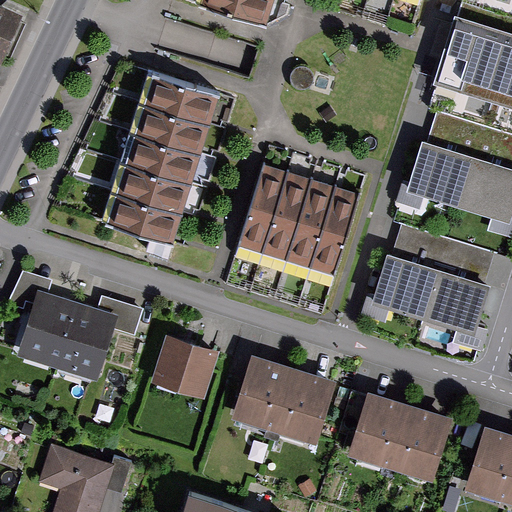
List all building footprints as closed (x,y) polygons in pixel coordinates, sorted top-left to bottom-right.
[(275,0),(200,0),(198,8),(267,28),(275,0)] [(511,23),(464,9),(437,96),(511,116),(511,23)] [(0,58),(14,24),(0,19),(0,58)] [(299,62),(293,82),(333,93),(339,73),(299,62)] [(212,97),(141,76),(96,220),(167,242),(212,97)] [(473,150),(424,135),(409,182),(459,197),(473,150)] [(511,203),(511,161),(473,150),(459,197),(509,212),(511,203)] [(265,162),(242,239),(265,246),(288,253),(312,260),(335,267),(359,191),(335,183),(312,176),(289,169),(265,162)] [(423,311),(438,263),(388,246),(372,294),(423,311)] [(473,327),(489,279),(438,263),(423,311),(473,327)] [(59,357),(76,301),(40,290),(23,346),(59,357)] [(96,368),(112,312),(76,301),(59,357),(96,368)] [(209,350),(167,337),(153,383),(203,399),(217,353),(209,350)] [(276,420),(293,365),(274,359),(254,353),(237,408),(276,420)] [(315,432),(332,377),(318,373),(293,365),(276,420),(315,432)] [(392,458),(410,402),(386,394),(372,390),(354,446),(392,458)] [(430,470),(448,413),(433,409),(410,402),(392,458),(430,470)] [(509,491),(511,480),(511,431),(508,431),(487,425),(471,480),(509,491)] [(89,511),(103,468),(45,451),(35,482),(56,489),(49,511),(89,511)] [(226,511),(193,501),(189,511),(226,511)]
